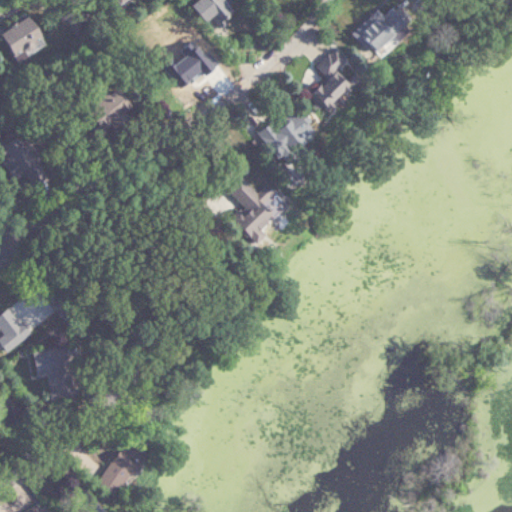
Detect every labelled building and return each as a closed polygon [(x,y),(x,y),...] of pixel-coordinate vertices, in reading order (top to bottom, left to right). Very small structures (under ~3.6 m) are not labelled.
[(107,0),(115,8),(123,0),(107,0)] [(213,24),(241,0),(240,0),(192,0),(183,8),(197,24),(206,17),(213,24)] [(386,29),(367,10),(342,35),(361,54),(386,29)] [(0,48),(6,59),(41,39),(27,14),(0,29),(0,48)] [(309,64),(319,80),(301,91),(315,112),(353,86),(329,51),(309,64)] [(107,125),(126,111),(109,89),(103,94),(100,90),(76,108),(91,127),(102,119),(107,125)] [(251,132),(267,159),(309,134),(292,107),(251,132)] [(1,139),(18,175),(40,165),(24,129),(1,139)] [(236,246),(256,235),(242,211),(222,222),(236,246)] [(71,346),(37,351),(42,377),(52,375),(56,399),(79,395),(71,346)] [(151,466),(126,449),(102,483),(127,500),(151,466)] [(27,511),(53,511),(48,502),(27,511)]
